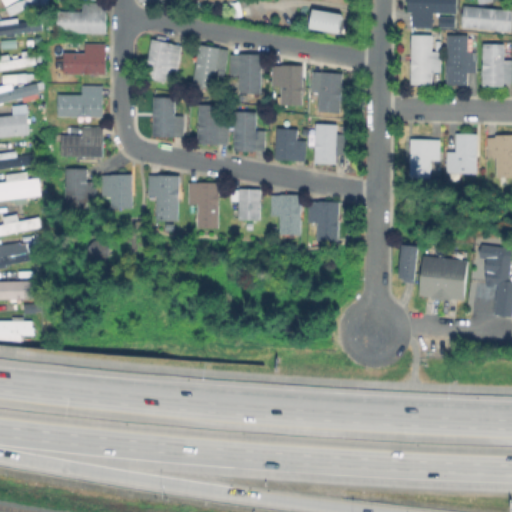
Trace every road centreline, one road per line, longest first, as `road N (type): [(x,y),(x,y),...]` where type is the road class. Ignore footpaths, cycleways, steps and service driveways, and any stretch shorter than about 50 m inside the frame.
road 1 (motorway): [(511,425),(0,386)]
road 2 (motorway): [(0,431),(511,468)]
road 3 (motorway): [(0,453),(396,511)]
road 4 (residential): [(375,176),(378,0)]
road 5 (residential): [(372,326),(375,176)]
